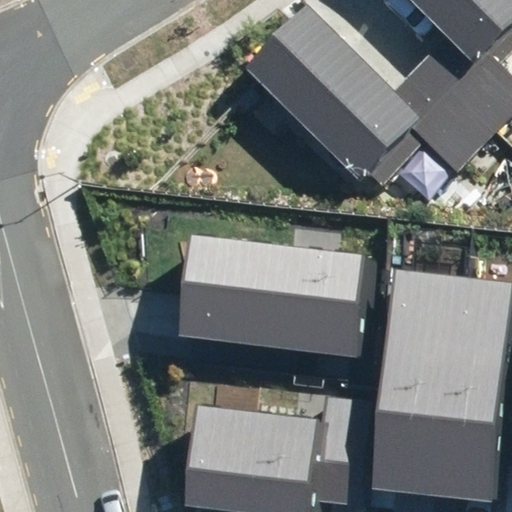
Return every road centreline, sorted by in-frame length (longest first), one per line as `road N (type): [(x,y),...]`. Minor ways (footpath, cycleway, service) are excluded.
road 1 (residential): [(0,225),(81,511)]
road 2 (residential): [(0,63),(125,0)]
